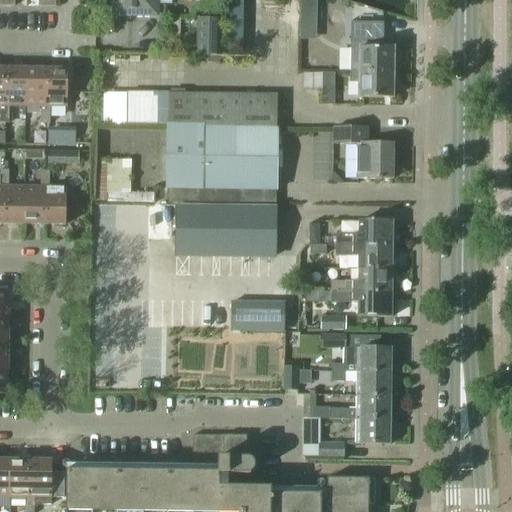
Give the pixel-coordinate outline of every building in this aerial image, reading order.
[(154,13),(154,3),(158,0),(157,0),(106,0),(106,12),(126,13),(126,10),(134,10),(134,13),(154,13)] [(242,55),(242,0),(228,0),(228,55),(242,55)] [(299,0),(299,28),(316,28),(316,0),(299,0)] [(219,64),(221,22),(197,21),(196,63),(219,64)] [(381,48),(381,22),(354,22),(354,51),(359,51),(358,74),(393,74),(393,48),(381,48)] [(25,107),(25,71),(4,70),(4,107),(0,107),(0,109),(0,114),(8,115),(8,107),(25,107)] [(45,107),(45,71),(25,71),(25,107),(40,107),(45,107)] [(40,115),(49,115),(49,107),(65,107),(66,71),(45,71),(45,107),(40,107),(40,115)] [(392,100),(393,74),(358,74),(357,100),(392,100)] [(334,90),(321,90),(321,106),(334,106),(334,90)] [(253,126),(254,95),(167,94),(167,125),(253,126)] [(253,126),(277,126),(277,96),(254,95),(253,126)] [(0,123),(8,123),(8,115),(0,114),(0,123)] [(49,124),(49,115),(40,115),(40,124),(49,124)] [(277,126),(253,126),(167,125),(166,203),(276,205),(277,126)] [(393,181),(393,145),(368,145),(368,129),(334,129),(333,145),(357,145),(357,180),(393,181)] [(54,133),(48,133),(48,145),(59,145),(59,138),(54,133)] [(58,151),(47,151),(47,164),(58,164),(58,151)] [(48,172),(44,172),(40,172),(40,181),(48,181),(48,172)] [(8,188),(8,180),(0,179),(0,188),(3,188),(3,225),(23,225),(24,189),(8,188)] [(44,189),(44,225),(65,226),(65,189),(48,189),(48,181),(40,181),(40,189),(44,189)] [(44,189),(40,189),(24,189),(23,225),(44,225),(44,189)] [(275,257),(276,209),(148,208),(147,240),(174,241),(174,256),(275,257)] [(389,225),(389,223),(357,223),(357,235),(335,235),(335,246),(389,247),(389,236),(392,235),(392,227),(389,225)] [(315,232),(308,232),(308,245),(321,245),(321,238),(315,232)] [(325,246),(310,246),(310,255),(325,255),(325,246)] [(389,256),(389,247),(335,246),(335,258),(357,258),(356,270),(391,270),(392,258),(389,256)] [(391,283),(391,270),(356,270),(356,282),(330,282),(330,293),(389,294),(389,284),(391,283)] [(389,303),(389,294),(330,293),(330,304),(360,304),(359,318),(388,318),(388,315),(391,313),(391,305),(389,303)] [(286,331),(284,304),(231,303),(230,329),(286,331)] [(320,331),(345,331),(345,318),(321,318),(320,331)] [(345,349),(345,336),(320,336),(320,349),(345,349)] [(356,374),(388,374),(388,364),(390,363),(390,354),(388,353),(388,350),(358,350),(358,373),(346,373),(346,365),(331,365),(331,373),(356,374)] [(284,399),(295,397),(295,372),(285,372),(284,399)] [(388,383),(388,374),(356,374),(331,373),(331,382),(355,383),(355,397),(390,398),(390,385),(388,383)] [(390,410),(390,398),(355,397),(355,410),(329,409),(328,420),(355,421),(387,421),(387,411),(390,410)] [(387,429),(387,421),(355,421),(354,444),(387,445),(387,441),(389,440),(390,430),(387,429)] [(223,442),(223,437),(192,436),(192,473),(65,472),(65,474),(65,511),(368,511),(368,480),(327,479),(326,505),(320,506),(320,496),(318,496),(234,495),(234,476),(246,476),(249,475),(251,473),(253,470),(254,468),(254,467),(253,465),(252,463),(250,461),(247,460),(244,459),(238,459),(238,442),(223,442)] [(343,458),(343,445),(319,444),(319,448),(308,448),(307,457),(343,458)] [(0,497),(9,498),(10,461),(0,461),(0,497)] [(29,498),(29,461),(10,461),(9,498),(24,498),(24,507),(34,507),(34,505),(34,498),(29,498)] [(34,505),(51,506),(51,498),(65,498),(65,474),(51,474),(51,462),(29,461),(29,498),(34,498),(34,505)]
